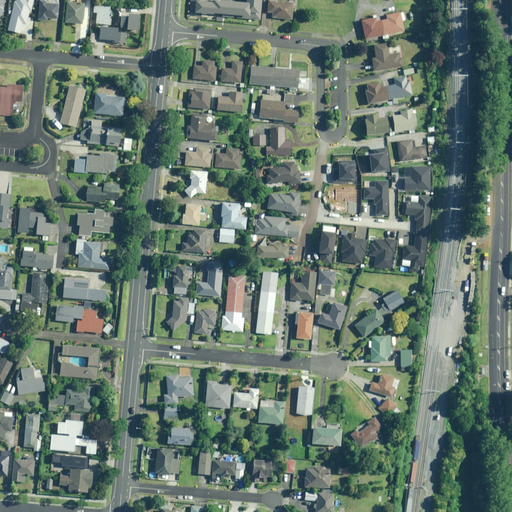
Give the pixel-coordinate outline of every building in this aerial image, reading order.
[(32,3),(9,0),(8,0),(7,17),(13,18),(13,21),(29,23),(32,3)] [(56,1),(48,0),(37,0),(36,19),(45,20),(46,18),(55,18),(56,1)] [(188,0),(187,12),(190,12),(190,13),(209,15),(210,14),(234,16),(234,18),(258,20),(259,0),(241,0),(241,3),(212,0),(188,0)] [(286,0),(286,3),(267,1),(266,12),(271,13),(271,18),(290,20),(291,8),(294,8),(294,0),(286,0)] [(82,3),(64,2),(63,23),(81,24),(82,3)] [(109,5),(92,4),(92,12),(94,12),(94,23),(108,24),(109,5)] [(375,17),(359,20),(363,39),(381,35),(382,38),(388,37),(388,34),(403,30),(401,20),(404,20),(402,11),(385,15),(386,19),(376,22),(375,17)] [(375,57),(370,57),(372,71),(402,66),(399,46),(386,48),(385,44),(373,46),(375,57)] [(200,65),(192,64),(191,79),(214,81),(215,68),(212,67),(213,60),(201,59),(200,65)] [(230,68),(220,67),(219,81),(239,82),(241,61),(230,60),(230,68)] [(274,86),(288,87),(288,90),(293,91),(293,87),(296,88),(298,68),(249,65),(248,84),(269,86),(269,89),(273,89),(274,86)] [(367,88),(363,88),(366,104),(411,94),(409,81),(406,82),(405,75),(392,78),(393,84),(379,87),(378,81),(366,83),(367,88)] [(4,86),(0,85),(0,114),(11,115),(12,101),(20,101),(21,84),(4,83),(4,86)] [(85,89),(68,84),(58,122),(75,127),(85,89)] [(191,90),(186,90),(185,108),(208,109),(209,89),(191,88),(191,90)] [(226,97),(217,96),(215,110),(240,112),(242,92),(227,91),(226,97)] [(103,92),(93,92),(91,114),(120,116),(121,107),(123,107),(124,99),(121,99),(122,96),(103,95),(103,92)] [(283,100),(259,98),(258,117),(282,119),(282,121),(296,122),(297,109),(282,108),(283,100)] [(399,115),(391,116),(393,131),(416,128),(413,108),(398,110),(399,115)] [(205,114),(190,112),(189,125),(185,125),(184,138),(214,140),(216,121),(204,120),(205,114)] [(365,114),(366,119),(363,119),(365,135),(387,132),(385,116),(378,117),(377,112),(365,114)] [(89,125),(85,125),(85,129),(79,131),(79,143),(118,145),(119,127),(98,126),(99,120),(90,119),(89,125)] [(283,126),(269,126),(269,145),(264,146),(264,156),(289,156),(289,140),(283,140),(283,126)] [(264,134),(252,134),(253,145),(265,145),(264,134)] [(131,138),(123,138),(122,147),(130,147),(131,138)] [(411,139),(395,141),(398,162),(426,158),(424,145),(412,147),(411,139)] [(194,151),(184,151),(183,165),(208,167),(209,153),(206,153),(207,147),(195,146),(194,151)] [(225,147),(224,153),(214,152),(214,167),(239,168),(240,154),(236,153),(237,148),(225,147)] [(84,160),(72,158),(71,172),(86,173),(87,173),(105,175),(105,169),(113,170),(114,155),(109,154),(110,152),(99,151),(98,156),(85,154),(84,160)] [(267,175),(264,175),(265,183),(286,181),(286,184),(300,183),(299,171),(297,172),(297,164),(292,164),(292,160),(281,161),(281,166),(267,167),(267,175)] [(204,171),(188,170),(188,178),(189,178),(188,185),(182,190),(189,197),(195,192),(204,192),(204,171)] [(100,186),(85,185),(84,200),(103,202),(103,198),(116,200),(118,184),(100,182),(100,186)] [(8,206),(9,192),(0,191),(0,227),(13,228),(15,206),(8,206)] [(276,194),(268,193),(266,208),(288,211),(287,214),(297,216),(299,199),(297,199),(298,193),(287,192),(287,195),(276,193),(276,194)] [(238,203),(220,201),(219,216),(220,216),(220,227),(243,229),(244,217),(237,216),(238,203)] [(184,214),(180,214),(180,224),(197,225),(197,220),(203,220),(203,214),(199,213),(199,204),(185,203),(184,214)] [(27,208),(18,207),(16,233),(26,233),(26,228),(34,228),(33,234),(42,235),(41,240),(46,241),(47,235),(49,235),(50,222),(43,222),(44,217),(41,217),(42,206),(28,205),(27,208)] [(92,213),(75,212),(75,225),(78,225),(77,235),(89,236),(90,232),(109,233),(109,225),(110,225),(111,216),(102,215),(102,209),(92,208),(92,213)] [(263,219),(253,218),(252,226),(254,226),(254,233),(296,237),(297,225),(284,224),(284,217),(263,215),(263,219)] [(232,229),(219,228),(218,241),(232,242),(232,229)] [(185,242),(181,242),(181,251),(203,252),(204,230),(191,229),(190,234),(186,234),(185,242)] [(333,231),(319,230),(316,252),(319,253),(318,262),(330,263),(333,231)] [(346,236),(342,235),(339,252),(342,253),(341,261),(360,264),(362,252),(364,252),(365,239),(353,238),(354,233),(346,232),(346,236)] [(413,246),(402,245),(400,260),(409,261),(408,270),(417,271),(418,265),(423,266),(427,234),(414,232),(413,246)] [(85,239),(75,238),(74,254),(77,254),(76,267),(107,269),(108,260),(98,259),(99,252),(106,252),(107,239),(98,239),(97,243),(85,242),(85,239)] [(372,242),(368,242),(367,255),(375,256),(373,266),(390,268),(392,252),(395,252),(396,239),(384,238),(384,240),(372,238),(372,242)] [(267,242),(267,246),(256,246),(255,257),(286,258),(286,247),(279,246),(279,245),(273,245),(273,242),(267,242)] [(34,249),(24,248),(24,250),(21,250),(18,266),(50,270),(52,254),(34,252),(34,249)] [(0,298),(14,300),(15,290),(8,290),(10,277),(11,277),(12,267),(2,266),(3,257),(0,256),(0,298)] [(206,282),(196,281),(194,295),(218,297),(220,267),(217,266),(217,265),(216,264),(216,263),(215,263),(215,262),(214,262),(213,261),(212,261),(211,261),(210,261),(209,261),(208,262),(207,262),(206,263),(206,264),(205,265),(205,266),(205,267),(205,268),(205,269),(205,270),(206,270),(206,271),(207,271),(206,282)] [(175,275),(171,275),(170,287),(173,287),(172,293),(183,294),(183,287),(185,287),(186,277),(188,278),(188,274),(191,275),(191,267),(175,266),(175,275)] [(300,282),(289,281),(288,300),(300,301),(300,299),(313,300),(315,271),(300,270),(300,282)] [(334,271),(318,270),(317,284),(319,284),(319,294),(333,295),(334,288),(330,288),(330,285),(333,285),(334,271)] [(269,334),(269,328),(274,328),(274,323),(270,323),(275,273),(261,271),(254,333),(269,334)] [(47,273),(32,272),(31,293),(21,293),(20,311),(37,312),(37,302),(45,303),(47,273)] [(243,276),(227,274),(224,316),(221,316),(220,329),(241,331),(242,317),(240,317),(243,276)] [(87,279),(63,278),(61,298),(104,301),(105,290),(86,289),(87,279)] [(384,302),(380,304),(385,313),(402,302),(394,290),(381,298),(384,302)] [(177,300),(172,300),(170,317),(164,322),(172,331),(185,320),(186,297),(177,297),(177,300)] [(327,314),(319,312),(316,323),(338,329),(345,305),(331,301),(327,314)] [(72,306),(55,304),(53,319),(72,322),(73,318),(76,319),(75,331),(83,332),(83,331),(100,333),(102,318),(94,317),(95,310),(81,308),(82,306),(73,305),(72,306)] [(380,308),(376,311),(373,308),(352,325),(362,337),(383,321),(382,319),(386,315),(380,308)] [(202,311),(195,310),(192,332),(205,334),(206,324),(213,325),(215,313),(214,313),(214,310),(202,309),(202,311)] [(312,313),(294,311),(293,324),(296,324),(295,338),(309,339),(312,313)] [(112,326),(107,322),(101,330),(106,333),(112,326)] [(370,346),(369,346),(369,361),(386,361),(386,356),(389,356),(389,354),(391,354),(391,347),(389,347),(389,335),(370,335),(370,346)] [(0,383),(11,364),(0,358),(0,353),(5,356),(12,344),(0,337),(0,383)] [(57,360),(59,363),(58,376),(95,379),(95,368),(98,368),(100,348),(61,345),(60,353),(57,353),(57,360)] [(410,349),(399,349),(399,366),(409,366),(410,349)] [(20,379),(14,380),(16,395),(43,391),(40,370),(30,371),(30,368),(18,370),(20,379)] [(180,374),(164,376),(166,394),(162,395),(163,404),(176,403),(176,397),(192,396),(190,376),(180,377),(180,374)] [(376,382),(370,381),(367,390),(391,397),(393,390),(394,391),(397,379),(378,374),(376,382)] [(215,381),(205,380),(203,406),(227,408),(229,385),(215,384),(215,381)] [(55,397),(47,397),(47,411),(55,412),(56,406),(66,406),(66,404),(73,404),(73,411),(90,411),(91,387),(83,387),(83,390),(66,389),(66,395),(55,395),(55,397)] [(247,393),(232,392),(231,407),(245,408),(245,410),(248,410),(248,408),(255,409),(256,389),(247,388),(247,393)] [(13,396),(3,391),(0,396),(0,402),(7,406),(13,396)] [(306,399),(295,393),(289,403),(291,404),(288,409),(291,411),(285,422),(299,430),(312,405),(305,401),(306,399)] [(385,417),(390,412),(394,415),(400,409),(396,406),(387,397),(376,408),(385,417)] [(259,406),(257,405),(256,422),(281,424),(283,402),(259,400),(259,406)] [(176,407),(163,406),(162,421),(175,422),(176,407)] [(12,413),(0,411),(0,440),(3,441),(4,430),(10,431),(12,413)] [(21,447),(34,449),(34,451),(39,452),(40,440),(35,439),(38,414),(25,412),(21,447)] [(56,422),(56,435),(49,434),(48,450),(74,452),(74,446),(84,446),(84,454),(95,454),(96,440),(74,438),(74,436),(80,436),(81,417),(66,416),(66,419),(64,419),(64,423),(56,422)] [(355,429),(348,434),(359,448),(368,440),(371,443),(379,436),(375,431),(380,427),(372,417),(364,423),(366,424),(357,432),(355,429)] [(310,443),(327,445),(327,452),(338,453),(339,443),(340,429),(337,429),(337,426),(325,425),(325,428),(311,427),(310,443)] [(168,433),(166,433),(165,443),(191,445),(192,432),(187,431),(187,428),(169,427),(168,433)] [(168,476),(169,463),(177,464),(177,459),(170,459),(171,449),(156,448),(153,474),(168,476)] [(211,453),(198,452),(196,474),(208,476),(211,453)] [(21,460),(12,459),(10,482),(24,483),(24,476),(33,477),(34,455),(22,454),(21,460)] [(83,457),(63,455),(63,462),(82,463),(83,457)] [(294,460),(284,459),(283,472),(293,473),(294,460)] [(234,462),(211,460),(210,473),(219,474),(219,478),(227,479),(227,475),(233,475),(234,462)] [(258,480),(265,481),(266,477),(269,477),(269,460),(251,460),(250,481),(258,482),(258,480)] [(304,477),(303,477),(302,487),(328,488),(329,468),(322,468),(322,467),(311,466),(310,469),(304,468),(304,477)] [(347,466),(337,466),(337,474),(347,474),(347,466)] [(67,475),(57,475),(57,485),(65,485),(65,492),(86,493),(86,485),(90,486),(90,473),(87,473),(87,469),(67,468),(67,475)] [(243,469),(235,468),(234,478),(242,479),(243,469)] [(320,493),(304,492),(303,500),(315,500),(315,504),(312,504),(312,508),(314,508),(313,511),(331,511),(332,505),(331,505),(332,489),(320,488),(320,493)]
